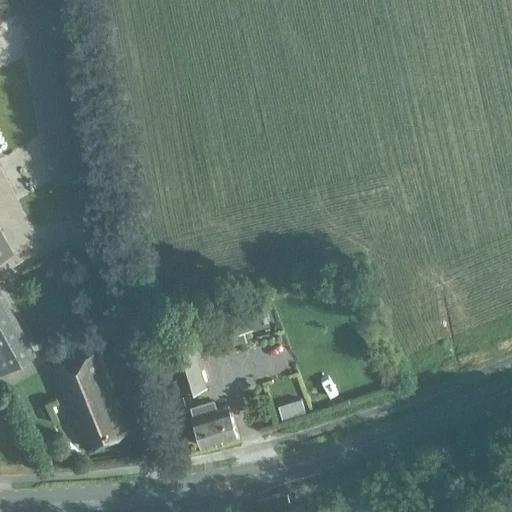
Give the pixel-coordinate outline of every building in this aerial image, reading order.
[(56,41),(69,40),(68,24),(55,26),(56,41)] [(16,173),(34,162),(29,153),(10,164),(16,173)] [(0,252),(12,246),(0,224),(0,252)] [(36,354),(0,286),(0,375),(6,386),(37,369),(30,357),(36,354)] [(228,307),(225,308),(232,335),(233,334),(246,331),(247,331),(246,328),(240,304),(228,307)] [(168,338),(182,391),(206,384),(191,331),(168,338)] [(130,412),(121,416),(95,352),(55,369),(86,447),(136,426),(130,412)] [(251,386),(264,382),(258,361),(245,365),(251,386)] [(305,411),(302,398),(284,403),(288,416),(305,411)] [(195,414),(194,414),(202,444),(237,434),(229,405),(209,410),(206,401),(193,404),(195,414)] [(48,407),(54,420),(64,416),(58,402),(48,407)]
